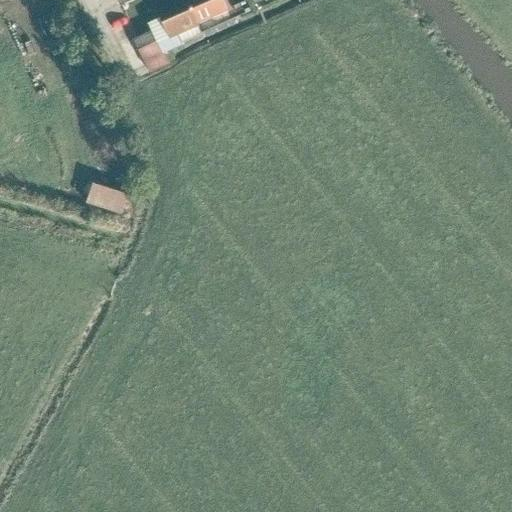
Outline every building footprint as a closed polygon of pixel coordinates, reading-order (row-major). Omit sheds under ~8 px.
[(159,38),(192,25),(181,0),(166,0),(167,1),(147,9),(159,38)] [(226,11),(220,0),(181,0),(192,25),(226,11)] [(155,41),(134,50),(144,74),(165,65),(155,41)] [(0,113),(22,170),(55,157),(20,68),(0,75),(0,113)] [(121,218),(126,198),(84,187),(79,207),(121,218)]
